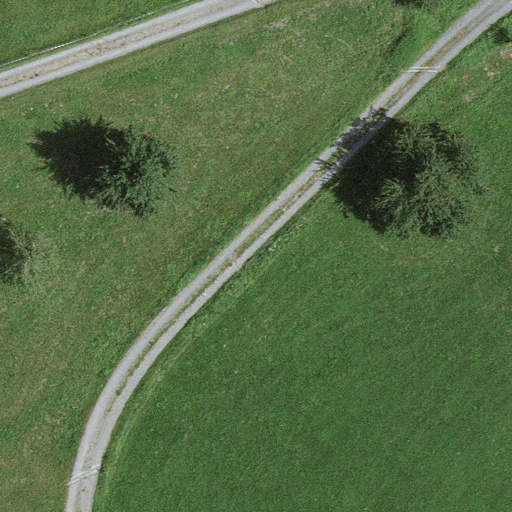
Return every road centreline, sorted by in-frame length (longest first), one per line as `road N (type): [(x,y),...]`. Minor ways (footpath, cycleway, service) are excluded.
road 1 (track): [(500,0),(150,344),(112,395),(76,511)]
road 2 (track): [(246,0),(0,87)]
